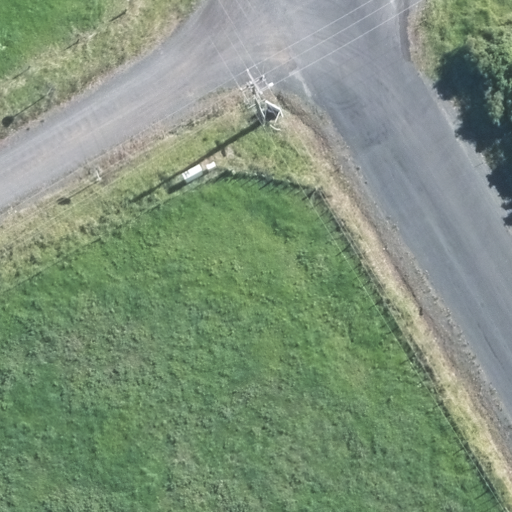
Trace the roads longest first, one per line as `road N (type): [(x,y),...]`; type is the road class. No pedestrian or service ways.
road 1 (unclassified): [(511,339),(313,0)]
road 2 (unclassified): [(0,183),(217,54),(291,0)]
